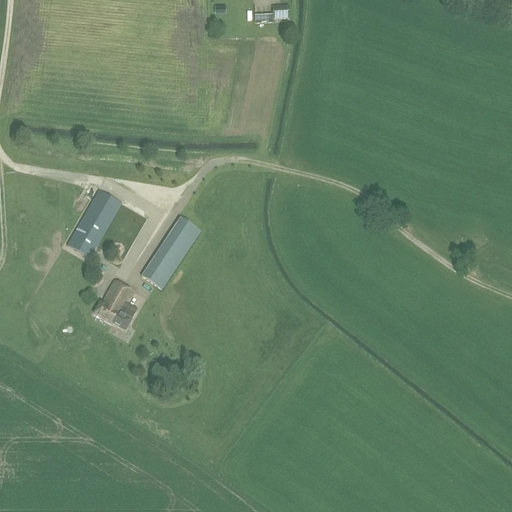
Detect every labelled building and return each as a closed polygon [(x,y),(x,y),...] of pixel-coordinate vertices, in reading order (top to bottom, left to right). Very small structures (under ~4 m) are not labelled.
[(289,15),(288,5),(272,6),(272,16),(273,16),(273,21),(289,20),(289,15)] [(90,260),(121,205),(99,192),(67,247),(90,260)] [(139,233),(150,215),(130,203),(119,221),(139,233)] [(180,219),(141,277),(161,291),(200,233),(180,219)] [(83,275),(80,282),(87,285),(90,278),(83,275)] [(122,316),(121,315),(134,293),(115,282),(102,304),(100,303),(94,315),(111,324),(117,313),(122,316)] [(131,321),(122,316),(117,313),(111,324),(125,332),(131,321)]
